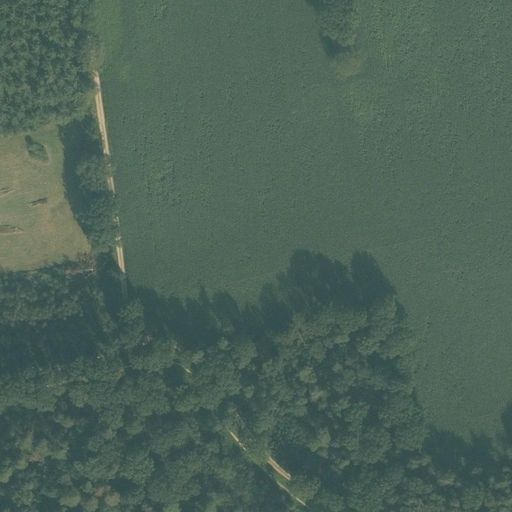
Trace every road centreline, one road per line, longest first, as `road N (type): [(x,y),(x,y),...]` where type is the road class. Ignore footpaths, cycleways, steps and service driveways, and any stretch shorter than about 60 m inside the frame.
road 1 (track): [(131,350),(83,0)]
road 2 (track): [(335,511),(291,484),(186,352),(158,342),(131,350)]
road 3 (track): [(131,350),(0,382)]
